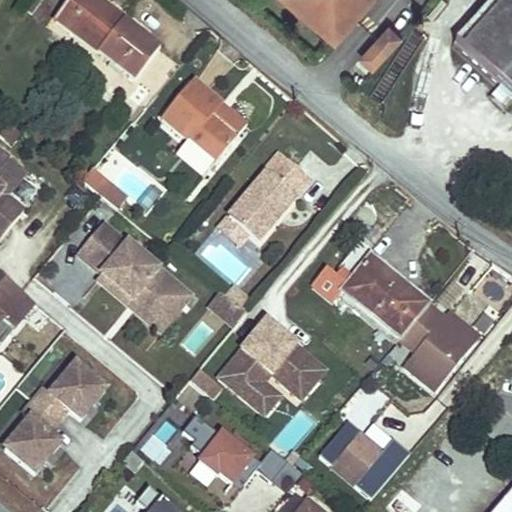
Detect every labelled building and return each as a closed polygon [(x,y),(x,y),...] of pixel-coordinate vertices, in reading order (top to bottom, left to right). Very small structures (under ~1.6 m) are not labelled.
[(123,21),(94,0),(72,0),(56,22),(98,54),(124,22),(123,21)] [(511,0),(495,0),(455,44),(511,96),(511,0)] [(160,49),(124,22),(98,54),(134,82),(160,49)] [(377,36),(391,48),(403,34),(390,22),(377,36)] [(376,65),(391,48),(377,36),(363,53),(376,65)] [(221,106),(193,82),(161,120),(214,165),(235,140),(211,118),(221,106)] [(130,117),(116,107),(107,118),(125,132),(140,114),(136,111),(130,117)] [(145,118),(140,114),(125,132),(131,136),(145,118)] [(20,170),(0,153),(0,239),(19,217),(0,201),(0,190),(1,192),(20,170)] [(310,182),(278,156),(262,175),(265,177),(227,221),(246,237),(256,245),(274,225),(271,222),(274,218),(277,220),(310,182)] [(5,197),(25,174),(20,170),(1,192),(0,190),(0,201),(19,217),(23,212),(5,197)] [(246,237),(227,221),(218,233),(237,249),(246,237)] [(182,291),(103,226),(78,256),(101,276),(157,322),(182,291)] [(428,308),(369,260),(341,295),(399,343),(428,308)] [(0,322),(14,332),(22,321),(34,305),(21,294),(0,276),(0,322)] [(157,322),(101,276),(96,281),(160,334),(190,297),(182,291),(157,322)] [(245,316),(219,294),(207,308),(233,330),(245,316)] [(443,320),(428,308),(399,343),(415,356),(443,320)] [(479,340),(447,315),(443,320),(475,346),(479,340)] [(475,346),(443,320),(415,356),(404,369),(435,395),(475,346)] [(0,348),(14,332),(0,322),(0,348)] [(292,348),(264,324),(216,380),(245,405),(261,386),(268,378),(298,403),(323,374),(297,352),(294,356),(289,351),(292,348)] [(0,452),(37,482),(66,446),(52,435),(68,416),(82,427),(110,393),(67,359),(0,442),(0,452)] [(278,400),(261,386),(245,405),(262,419),(278,400)] [(86,423),(95,434),(111,420),(102,409),(86,423)] [(180,443),(202,456),(188,480),(227,503),(255,455),(193,420),(180,443)] [(359,435),(347,425),(319,459),(331,469),(359,435)] [(382,454),(359,435),(331,469),(354,489),(382,454)] [(260,478),(288,496),(302,474),(273,457),(260,478)] [(511,511),(511,492),(494,511),(511,511)] [(175,511),(148,493),(136,510),(138,511),(175,511)] [(319,511),(304,500),(294,511),(319,511)]
